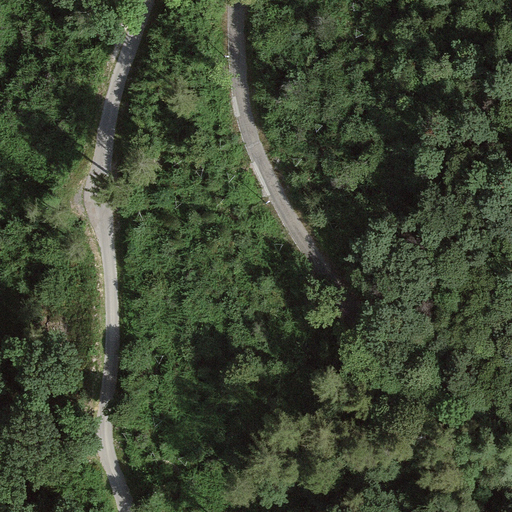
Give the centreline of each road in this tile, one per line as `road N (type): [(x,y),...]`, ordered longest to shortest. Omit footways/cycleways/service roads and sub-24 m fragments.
road 1 (unclassified): [(235,0),(236,58),(256,157),(308,258),(423,396),(511,429)]
road 2 (unclassified): [(123,511),(108,449),(110,196),(121,87),(149,0)]
